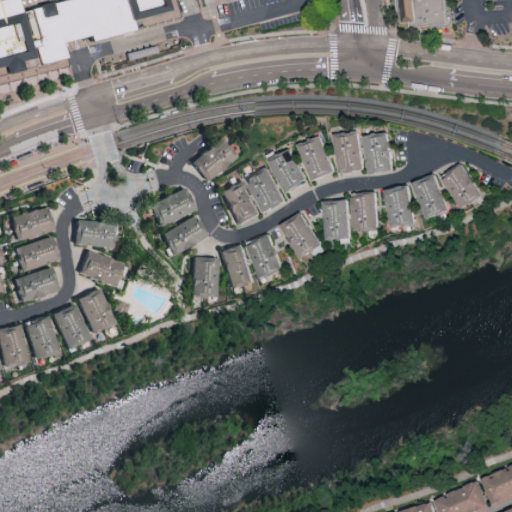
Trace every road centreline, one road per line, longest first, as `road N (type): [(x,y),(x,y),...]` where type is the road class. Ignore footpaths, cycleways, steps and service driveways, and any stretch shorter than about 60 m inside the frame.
road 1 (secondary): [(347,49),(270,52),(172,74)]
road 2 (secondary): [(511,66),(373,52)]
road 3 (secondary): [(213,82),(347,70)]
road 4 (secondary): [(96,118),(213,82)]
